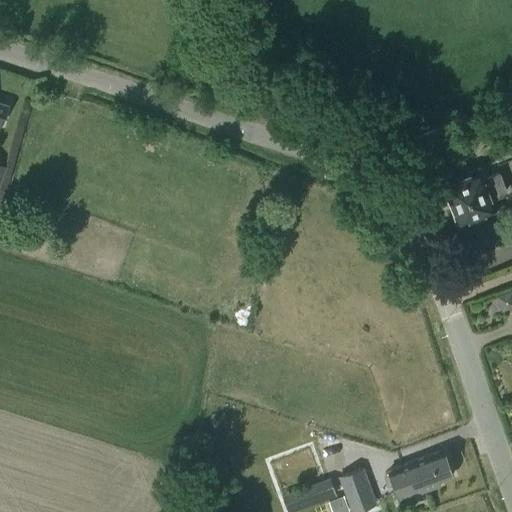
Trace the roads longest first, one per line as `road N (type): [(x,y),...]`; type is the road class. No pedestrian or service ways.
road 1 (unclassified): [(511,489),(432,271),(394,207),(347,164)]
road 2 (unclassified): [(0,52),(244,133),(325,151)]
road 3 (unclassified): [(198,0),(233,74),(325,151)]
